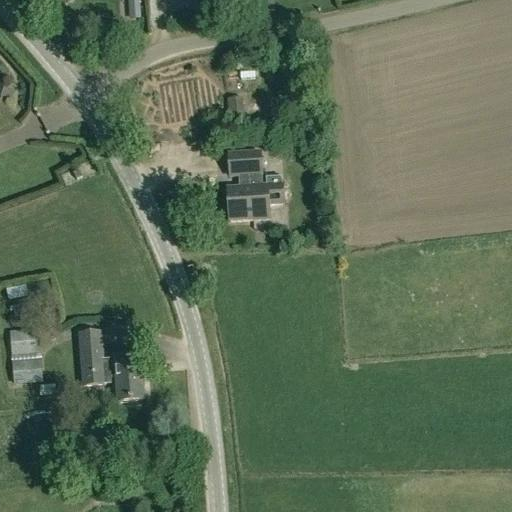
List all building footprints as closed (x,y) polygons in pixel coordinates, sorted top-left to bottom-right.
[(272,0),(255,0),(257,12),(274,10),(272,0)] [(241,98),(229,99),(231,119),(243,118),(241,98)] [(282,177),(266,178),(267,186),(263,187),(261,153),(230,155),(231,177),(243,176),(244,188),(228,189),(230,222),(270,219),(269,205),(284,204),(282,177)] [(12,357),(41,355),(39,331),(10,333),(12,357)] [(101,335),(79,336),(83,387),(105,385),(104,380),(117,379),(119,404),(144,402),(140,358),(115,360),(115,361),(103,362),(101,335)] [(43,383),(41,360),(12,363),(14,386),(43,383)]
